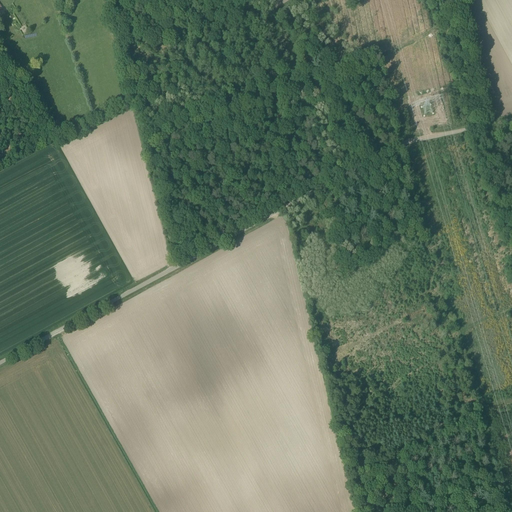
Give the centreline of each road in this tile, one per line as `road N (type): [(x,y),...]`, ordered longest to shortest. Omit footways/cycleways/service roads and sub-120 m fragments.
road 1 (unclassified): [(0,361),(390,147),(511,117)]
road 2 (track): [(489,121),(465,0)]
